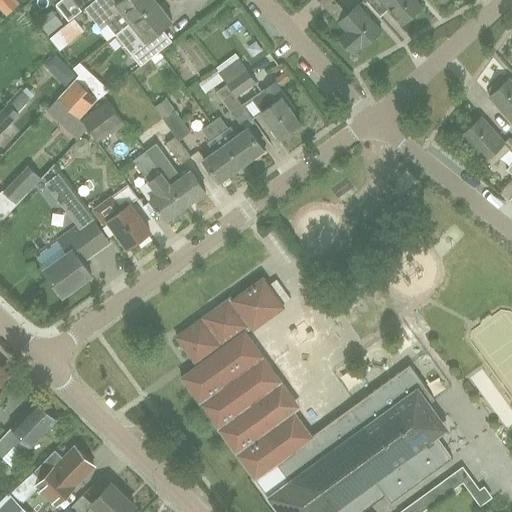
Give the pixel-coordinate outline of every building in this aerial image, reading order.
[(0,0),(0,9),(6,16),(20,4),(16,0),(0,0)] [(131,23),(157,2),(155,0),(120,0),(118,2),(116,0),(95,0),(87,7),(97,20),(102,17),(116,35),(131,23)] [(317,0),(325,9),(334,0),(317,0)] [(364,0),(366,1),(366,0),(379,0),(402,25),(422,7),(416,0),(364,0)] [(172,21),(157,2),(131,23),(116,35),(124,45),(138,63),(155,49),(148,40),(162,29),(172,21)] [(354,54),(381,30),(357,4),(346,13),(341,8),(332,16),(346,31),(339,37),(354,54)] [(44,26),(65,51),(87,32),(76,18),(68,25),(58,14),(44,26)] [(67,84),(78,72),(55,52),(44,64),(67,84)] [(241,94),(251,87),(257,83),(256,82),(238,58),(219,72),(227,84),(237,97),(240,95),(241,94)] [(206,93),(223,80),(216,71),(199,84),(206,93)] [(79,119),(97,99),(74,79),(57,99),(76,116),(79,119)] [(511,82),(509,79),(506,81),(500,79),(491,88),(492,94),(489,97),(511,122),(511,82)] [(243,105),(252,119),(254,120),(263,114),(280,138),(300,124),(291,111),(294,109),(275,82),(264,90),(257,95),(252,99),(246,103),(243,105)] [(227,84),(216,92),(231,113),(243,105),(237,97),(227,84)] [(0,135),(20,114),(18,112),(32,98),(23,90),(0,113),(0,135)] [(166,98),(154,107),(175,136),(179,141),(191,132),(166,98)] [(124,123),(115,111),(116,111),(109,100),(107,102),(106,100),(81,119),(84,123),(88,128),(98,142),(124,123)] [(80,137),(88,128),(84,123),(79,119),(76,116),(66,125),(80,137)] [(264,150),(247,127),(244,130),(237,135),(230,126),(227,128),(220,117),(210,123),(241,166),(264,150)] [(461,135),(484,161),(485,160),(491,167),(500,158),(494,152),(504,143),(481,117),(461,135)] [(219,182),(241,166),(210,123),(201,129),(209,141),(207,143),(213,152),(203,160),(219,182)] [(175,136),(165,143),(180,165),(191,158),(179,141),(175,136)] [(146,152),(185,207),(205,192),(190,170),(179,178),(172,170),(154,146),(146,152)] [(177,213),(185,207),(146,152),(133,162),(157,194),(150,199),(165,221),(166,221),(168,223),(171,224),(178,219),(178,215),(177,213)] [(6,192),(18,203),(42,178),(30,167),(6,192)] [(63,205),(75,195),(59,174),(46,183),(63,205)] [(150,233),(129,204),(121,210),(112,196),(93,210),(103,225),(108,221),(128,249),(150,233)] [(82,262),(96,252),(111,242),(94,219),(79,229),(78,227),(58,241),(59,243),(67,254),(44,271),(62,296),(91,275),(82,262)] [(231,297),(177,336),(192,357),(196,363),(198,365),(182,377),(255,479),(276,464),(279,469),(267,478),(276,490),(268,496),(279,511),(362,511),(385,496),(391,504),(453,460),(450,457),(436,437),(448,429),(429,404),(435,400),(435,399),(410,365),(356,404),(313,435),(290,402),(296,397),(278,372),(276,373),(247,332),(252,327),(253,329),(285,306),(269,285),(264,277),(263,278),(234,299),(232,297),(231,297)] [(12,427),(0,439),(0,454),(3,457),(14,446),(23,454),(31,446),(56,420),(37,401),(12,427)] [(63,458),(55,450),(33,472),(41,481),(37,485),(52,500),(56,504),(70,490),(75,486),(74,485),(94,466),(75,447),(63,458)] [(422,511),(463,482),(456,471),(400,511),(422,511)] [(112,482),(90,505),(97,511),(128,511),(135,505),(112,482)] [(483,488),(480,490),(472,496),(480,507),(486,502),(491,499),(483,488)] [(0,506),(0,511),(25,511),(11,497),(0,506)]
